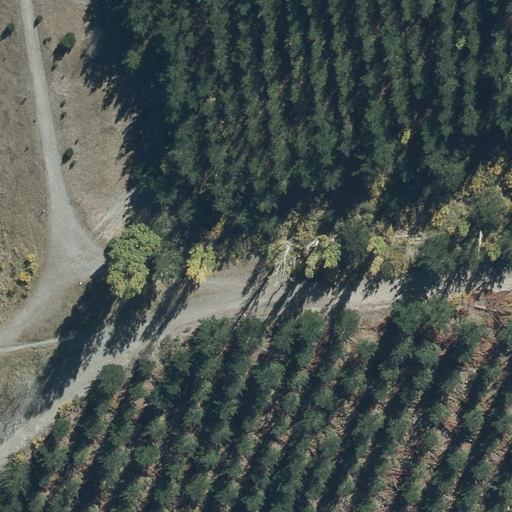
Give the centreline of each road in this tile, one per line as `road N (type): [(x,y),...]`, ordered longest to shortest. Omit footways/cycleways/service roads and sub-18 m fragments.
road 1 (track): [(36,0),(83,250),(195,318),(0,464)]
road 2 (track): [(511,269),(195,318)]
road 3 (track): [(0,349),(195,318)]
